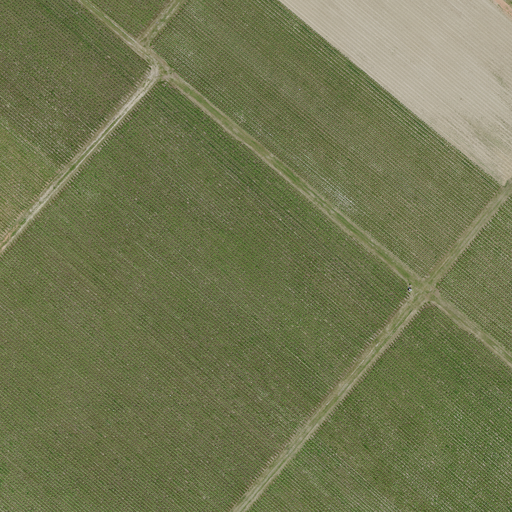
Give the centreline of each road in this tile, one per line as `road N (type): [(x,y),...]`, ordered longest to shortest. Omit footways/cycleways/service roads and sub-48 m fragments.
road 1 (track): [(511,361),(163,67)]
road 2 (track): [(238,511),(511,185)]
road 3 (track): [(0,245),(163,67)]
